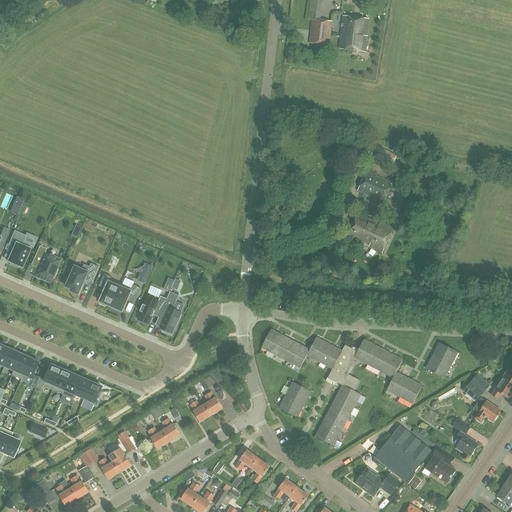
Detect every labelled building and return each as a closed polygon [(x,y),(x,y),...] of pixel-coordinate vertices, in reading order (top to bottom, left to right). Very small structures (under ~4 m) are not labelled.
[(39,0),(37,2),(42,9),(52,2),(51,1),(52,0),(39,0)] [(310,43),(329,45),(332,22),(320,20),(322,0),(311,0),(309,19),(313,20),(310,43)] [(339,49),(366,52),(368,37),(367,36),(369,19),(343,16),(339,49)] [(373,158),(393,166),(397,156),(377,147),(373,158)] [(358,191),(384,203),(393,184),(367,171),(358,191)] [(431,200),(435,191),(427,188),(424,196),(431,200)] [(17,196),(14,204),(21,207),(25,199),(17,196)] [(369,247),(382,253),(394,229),(381,222),(380,224),(358,213),(348,235),(370,246),(369,247)] [(75,226),(72,232),(78,235),(81,228),(75,226)] [(0,235),(0,249),(2,250),(11,230),(4,227),(0,235)] [(8,261),(10,263),(10,264),(18,268),(19,266),(21,267),(31,245),(23,242),(25,237),(14,232),(8,245),(14,248),(8,261)] [(45,253),(46,249),(39,246),(32,262),(38,265),(33,276),(50,283),(53,278),(54,278),(57,270),(56,270),(61,260),(45,253)] [(74,269),(72,268),(69,275),(71,276),(66,287),(72,289),(71,291),(78,294),(82,285),(83,285),(86,279),(93,282),(99,267),(91,264),(90,267),(84,265),(82,270),(75,267),(74,269)] [(138,281),(146,284),(150,277),(141,273),(138,281)] [(399,283),(401,283),(403,283),(405,282),(406,281),(407,279),(407,277),(406,275),(405,274),(404,273),(402,273),(399,273),(398,274),(397,275),(397,277),(396,279),(398,281),(399,283)] [(106,305),(111,307),(121,284),(111,279),(112,277),(104,274),(99,287),(105,289),(99,304),(106,306),(106,305)] [(176,279),(175,280),(173,285),(172,288),(177,290),(181,282),(176,279)] [(167,283),(164,288),(170,291),(172,288),(173,285),(167,283)] [(121,284),(111,307),(123,312),(128,298),(135,301),(141,288),(133,285),(132,289),(121,284)] [(162,331),(169,334),(170,332),(172,333),(177,322),(178,323),(181,316),(180,315),(181,313),(173,310),(179,296),(170,292),(167,299),(159,318),(164,320),(161,328),(163,329),(162,331)] [(154,315),(159,318),(167,299),(161,296),(158,302),(148,298),(145,305),(143,305),(140,312),(142,312),(138,320),(149,325),(154,315)] [(275,355),(286,336),(273,329),(263,348),(275,355)] [(298,342),(286,336),(275,355),(288,361),(298,342)] [(307,356),(320,363),(330,344),(317,337),(311,349),(307,356)] [(358,352),(354,358),(368,365),(377,346),(364,340),(358,352)] [(87,352),(90,346),(78,341),(76,347),(87,352)] [(311,349),(298,342),(288,361),(301,368),(307,356),(311,349)] [(433,356),(451,366),(458,353),(440,343),(433,356)] [(342,351),(330,344),(320,363),(332,369),(342,351)] [(358,352),(345,345),(329,379),(343,386),(354,391),(360,381),(348,375),(355,362),(353,361),(354,358),(358,352)] [(11,350),(2,346),(0,351),(0,365),(4,367),(11,350)] [(390,353),(377,346),(368,365),(380,371),(390,353)] [(4,367),(13,371),(14,371),(21,355),(11,350),(4,367)] [(403,360),(390,353),(380,371),(393,378),(397,372),(403,360)] [(14,371),(13,371),(11,375),(21,380),(23,375),(30,359),(21,355),(14,371)] [(426,369),(445,379),(451,366),(433,356),(426,369)] [(30,386),(35,388),(40,377),(35,375),(40,363),(30,359),(23,375),(33,379),(30,386)] [(53,390),(62,369),(52,365),(46,380),(40,377),(35,388),(41,391),(43,386),(53,390)] [(63,395),(72,374),(62,369),(53,390),(63,395)] [(213,376),(219,383),(224,378),(218,372),(213,376)] [(410,379),(397,372),(387,391),(400,397),(410,379)] [(492,395),(498,399),(502,394),(509,399),(511,393),(511,375),(507,372),(495,390),(492,395)] [(82,378),(72,374),(63,395),(73,399),(75,395),(82,378)] [(463,391),(476,402),(491,386),(477,375),(463,391)] [(92,382),(82,378),(75,395),(84,399),(85,399),(92,382)] [(423,386),(410,379),(400,397),(413,404),(423,386)] [(85,399),(84,399),(83,401),(94,406),(97,398),(99,399),(102,393),(100,392),(102,387),(92,382),(85,399)] [(194,386),(200,395),(205,391),(199,382),(194,386)] [(286,395),(305,405),(311,392),(293,382),(286,395)] [(336,398),(354,408),(361,395),(354,391),(343,386),(336,398)] [(437,399),(440,402),(459,391),(457,387),(437,399)] [(205,405),(212,416),(223,409),(216,398),(215,398),(212,392),(204,396),(208,403),(205,405)] [(279,408),(298,418),(305,405),(286,395),(279,408)] [(329,411),(347,421),(354,408),(336,398),(329,411)] [(475,418),(481,423),(485,417),(493,422),(501,411),(487,402),(487,403),(481,399),(474,409),(479,412),(475,418)] [(193,412),(200,423),(212,416),(205,405),(201,407),(197,401),(190,405),(194,412),(193,412)] [(322,424),(341,433),(347,421),(329,411),(322,424)] [(173,415),(178,422),(182,419),(178,413),(173,415)] [(162,431),(169,442),(181,435),(174,424),(173,425),(169,418),(162,422),(166,429),(162,431)] [(464,451),(471,456),(478,445),(464,436),(470,428),(457,419),(452,426),(460,431),(456,437),(461,440),(456,449),(463,453),(464,451)] [(134,424),(130,427),(134,434),(139,431),(134,424)] [(316,437),(334,447),(341,433),(322,424),(316,437)] [(374,458),(406,483),(432,451),(400,425),(374,458)] [(48,430),(38,426),(35,434),(44,438),(48,430)] [(151,439),(158,450),(169,442),(162,431),(159,434),(155,427),(148,432),(152,438),(151,439)] [(10,437),(11,437),(13,433),(2,428),(0,434),(0,452),(3,454),(10,437)] [(124,447),(128,454),(135,449),(133,446),(137,444),(132,436),(122,443),(124,447)] [(21,442),(11,437),(10,437),(3,454),(13,458),(16,453),(17,454),(20,447),(19,447),(21,442)] [(432,474),(447,484),(449,483),(450,483),(452,479),(451,478),(457,471),(450,466),(455,459),(438,447),(432,455),(434,457),(426,469),(432,473),(432,474)] [(82,455),(87,464),(97,458),(91,449),(82,455)] [(113,462),(120,473),(132,466),(125,455),(124,455),(120,449),(113,453),(109,456),(113,462)] [(251,468),(258,459),(247,451),(240,460),(235,467),(240,471),(245,464),(251,468)] [(102,469),(108,480),(120,473),(113,462),(109,464),(106,458),(99,462),(103,469),(102,469)] [(250,479),(257,484),(263,477),(270,468),(258,459),(251,468),(257,473),(255,476),(253,474),(250,479)] [(65,468),(70,475),(80,468),(76,461),(65,468)] [(224,466),(219,463),(214,469),(219,473),(224,466)] [(205,473),(207,469),(202,465),(198,471),(202,474),(205,473)] [(86,467),(79,471),(86,483),(93,479),(86,467)] [(356,483),(374,497),(381,488),(391,495),(400,483),(390,475),(385,481),(367,468),(356,483)] [(184,476),(188,481),(195,477),(192,471),(184,476)] [(71,489),(78,499),(89,492),(82,481),(81,482),(77,476),(70,480),(75,486),(71,489)] [(414,489),(420,482),(414,477),(409,484),(414,489)] [(284,493),(290,497),(298,487),(286,479),(279,489),(274,496),(279,500),(284,493)] [(37,484),(50,503),(56,499),(44,480),(37,484)] [(181,499),(192,507),(199,496),(196,494),(201,486),(194,482),(189,489),(188,489),(181,499)] [(78,499),(71,489),(66,492),(62,485),(56,489),(60,495),(59,496),(66,507),(78,499)] [(497,497),(510,505),(511,502),(511,490),(505,485),(497,497)] [(291,508),(295,511),(297,511),(302,506),(309,496),(298,487),(290,497),(296,502),(291,508)] [(222,503),(227,495),(228,494),(223,490),(213,503),(219,507),(222,503)] [(228,495),(227,495),(222,503),(227,506),(232,498),(236,501),(240,495),(231,490),(228,495)] [(20,502),(26,499),(23,492),(16,496),(20,502)] [(192,507),(200,511),(205,511),(211,504),(210,503),(214,496),(208,492),(204,499),(199,496),(192,507)] [(257,502),(269,511),(275,502),(263,493),(257,502)] [(423,511),(421,511),(424,506),(417,502),(416,503),(414,501),(411,505),(406,511),(423,511)] [(257,503),(252,510),(254,511),(259,511),(263,507),(257,503)]
